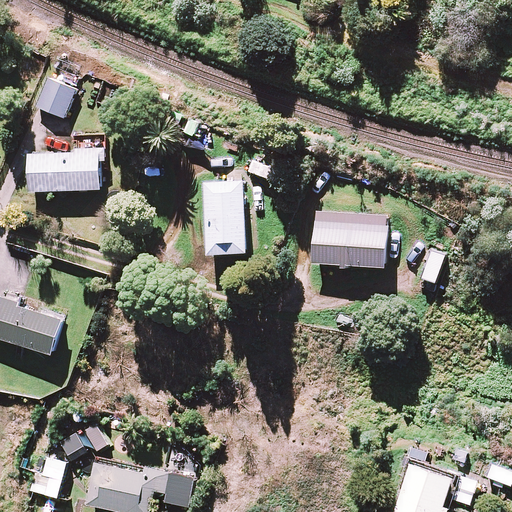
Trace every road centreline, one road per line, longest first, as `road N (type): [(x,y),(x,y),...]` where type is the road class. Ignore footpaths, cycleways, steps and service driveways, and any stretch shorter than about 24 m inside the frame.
road 1 (track): [(313,30),(511,89)]
road 2 (track): [(245,0),(313,30),(343,26),(357,0)]
